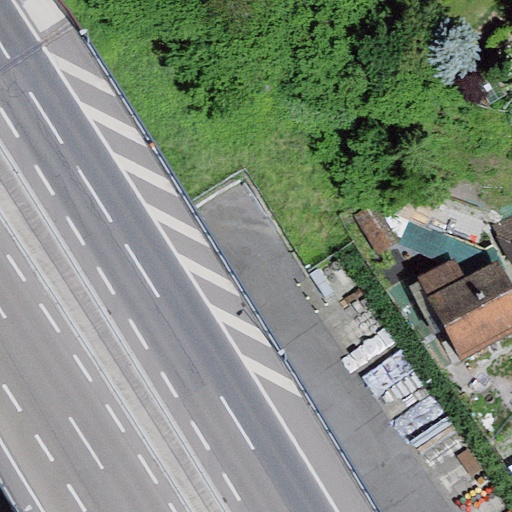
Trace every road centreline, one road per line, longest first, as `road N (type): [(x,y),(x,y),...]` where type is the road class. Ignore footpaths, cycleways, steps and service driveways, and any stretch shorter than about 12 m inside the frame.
road 1 (motorway): [(301,511),(0,39)]
road 2 (motorway): [(0,305),(130,511)]
